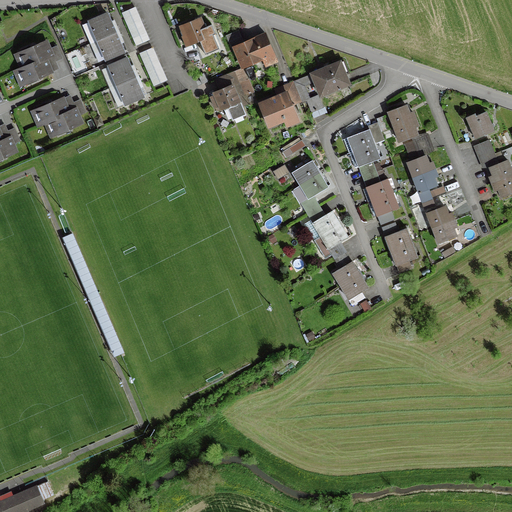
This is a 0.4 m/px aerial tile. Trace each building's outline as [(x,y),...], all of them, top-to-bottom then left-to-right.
[(136,10),(124,14),(137,45),(148,40),(136,10)] [(113,30),(106,14),(82,25),(88,41),(95,38),(105,60),(123,52),(116,36),(113,30)] [(200,21),(199,19),(180,26),(184,35),(181,37),(185,46),(187,45),(188,45),(197,41),(203,55),(218,49),(212,32),(206,18),(200,21)] [(276,61),(265,34),(243,44),(237,31),(225,36),(231,49),(233,48),(241,67),(267,57),(268,60),(267,60),(269,65),(276,61)] [(45,62),(44,59),(51,56),(50,53),(45,42),(36,46),(33,45),(30,46),(29,49),(19,53),(25,67),(18,70),(25,84),(34,80),(37,81),(40,79),(41,77),(50,73),(45,62)] [(153,50),(142,54),(155,85),(166,81),(153,50)] [(126,59),(107,67),(124,104),(142,96),(135,80),(133,75),(126,59)] [(345,74),(340,62),(312,73),(313,74),(310,75),(310,74),(294,81),(302,101),(307,99),(312,111),(324,107),(319,95),(309,99),(304,85),(315,80),(321,95),(349,83),(345,74)] [(244,79),(240,69),(226,75),(231,86),(213,93),(213,96),(210,97),(214,108),(218,106),(220,109),(238,102),(236,96),(239,95),(243,105),(247,103),(244,96),(252,92),(248,83),(246,79),(244,79)] [(203,73),(197,76),(201,84),(206,82),(203,73)] [(276,97),(259,104),(267,125),(283,119),(286,125),(298,120),(292,106),(301,102),(293,82),(275,89),(279,96),(276,97)] [(42,124),(49,121),(55,134),(64,130),(67,132),(70,130),(71,127),(80,123),(76,112),(74,109),(67,112),(63,102),(62,99),(52,103),(50,102),(46,103),(45,106),(36,110),(42,124)] [(415,126),(417,126),(412,112),(410,113),(408,114),(405,105),(387,112),(399,142),(417,135),(414,127),(415,126)] [(468,124),(474,138),(475,138),(492,130),(484,113),(475,117),(476,120),(468,124)] [(99,116),(93,119),(96,127),(102,124),(99,116)] [(388,129),(383,116),(380,117),(377,119),(379,126),(372,128),(378,142),(385,140),(382,132),(388,129)] [(373,141),(368,130),(343,139),(348,154),(375,144),(374,141),(373,141)] [(428,139),(427,135),(413,141),(418,155),(432,149),(431,146),(428,139)] [(9,138),(2,141),(0,136),(0,159),(1,160),(4,159),(5,156),(15,152),(11,144),(9,138)] [(305,146),(301,140),(282,152),(285,158),(305,146)] [(489,140),(476,145),(478,150),(480,155),(483,162),(484,166),(503,158),(500,151),(495,153),(489,140)] [(376,146),(375,144),(348,154),(354,168),(379,158),(375,147),(376,146)] [(429,164),(426,156),(408,162),(423,202),(433,199),(429,188),(437,185),(434,177),(436,176),(433,162),(431,163),(429,164)] [(491,176),(490,177),(495,190),(496,190),(498,189),(502,197),(511,192),(511,171),(508,160),(490,168),(493,176),(491,176)] [(316,168),(311,161),(294,171),(310,197),(327,187),(322,178),(316,168)] [(380,169),(377,163),(360,169),(361,173),(364,181),(365,184),(382,177),(380,171),(376,173),(375,172),(380,169)] [(282,166),(273,172),(277,179),(286,174),(282,166)] [(365,187),(365,188),(362,189),(367,203),(394,193),(393,190),(392,191),(387,179),(380,181),(380,182),(369,186),(365,187)] [(395,196),(394,193),(367,203),(372,217),(376,216),(377,216),(380,225),(393,220),(390,211),(398,208),(394,196),(395,196)] [(324,215),(318,206),(314,198),(302,206),(306,213),(310,220),(303,224),(313,240),(323,234),(330,247),(327,249),(339,269),(335,271),(350,297),(347,299),(351,306),(364,298),(360,292),(367,287),(362,279),(356,269),(340,242),(347,237),(342,229),(336,219),(331,211),(324,215)] [(445,207),(427,214),(438,243),(456,236),(453,228),(455,228),(456,227),(451,214),(450,214),(448,215),(445,207)] [(397,232),(394,223),(381,228),(384,237),(388,236),(393,250),(412,242),(411,240),(410,240),(406,228),(397,232)] [(71,233),(64,237),(116,355),(123,351),(71,233)] [(413,245),(412,242),(393,250),(398,264),(395,265),(398,272),(411,267),(408,260),(417,257),(412,245),(413,245)] [(454,252),(452,248),(441,254),(444,258),(454,252)] [(53,495),(47,481),(0,501),(0,511),(20,511),(42,503),(41,500),(53,495)]
